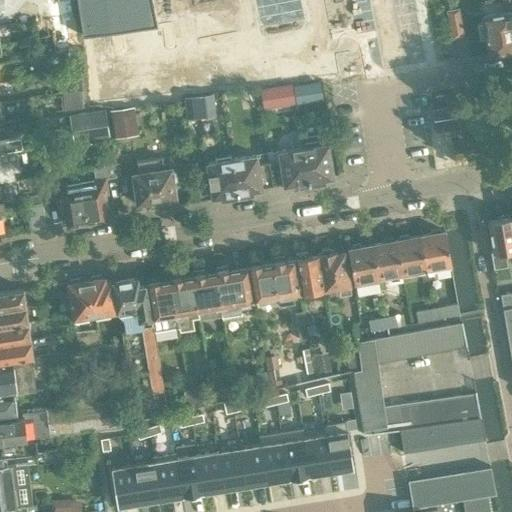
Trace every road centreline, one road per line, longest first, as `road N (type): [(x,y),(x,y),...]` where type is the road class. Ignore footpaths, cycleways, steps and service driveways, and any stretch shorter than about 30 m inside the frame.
road 1 (residential): [(0,264),(390,195)]
road 2 (residential): [(511,407),(467,181)]
road 3 (residential): [(390,195),(370,97),(398,92)]
